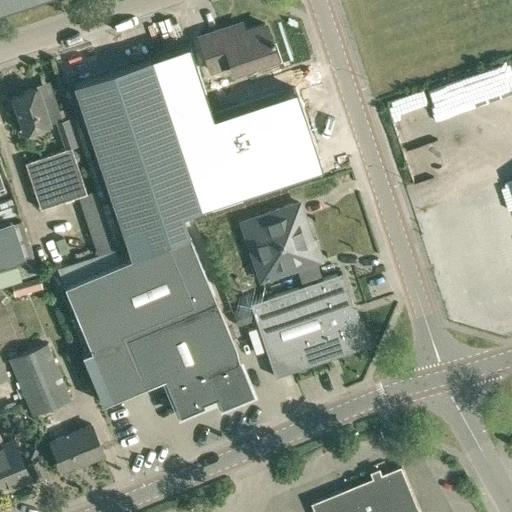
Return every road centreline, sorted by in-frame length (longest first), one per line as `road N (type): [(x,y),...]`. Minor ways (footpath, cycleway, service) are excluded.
road 1 (unclassified): [(446,377),(316,0)]
road 2 (secondary): [(102,511),(446,377)]
road 3 (unclassified): [(146,0),(0,48)]
road 4 (unclassified): [(511,508),(446,377)]
